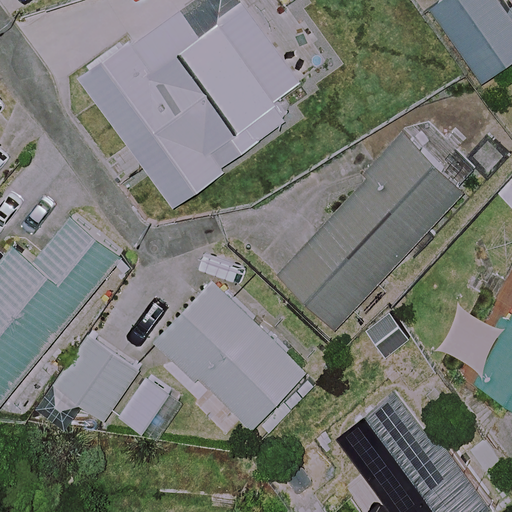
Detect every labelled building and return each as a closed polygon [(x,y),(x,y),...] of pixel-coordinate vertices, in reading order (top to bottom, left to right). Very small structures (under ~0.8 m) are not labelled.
[(511,60),(511,16),(500,0),(440,0),(430,8),(482,82),(511,60)] [(300,83),(246,1),(200,32),(182,5),(84,70),(171,199),(288,121),(274,100),(300,83)] [(464,187),(402,131),(276,269),(338,325),(464,187)] [(0,402),(120,258),(71,217),(34,261),(13,243),(0,258),(0,402)] [(319,377),(215,280),(185,313),(174,302),(149,330),(252,425),(275,400),(287,411),(319,377)] [(511,315),(477,378),(511,398),(511,315)] [(168,386),(88,333),(56,382),(137,435),(168,386)] [(484,511),(497,501),(396,386),(336,439),(400,511),(484,511)]
